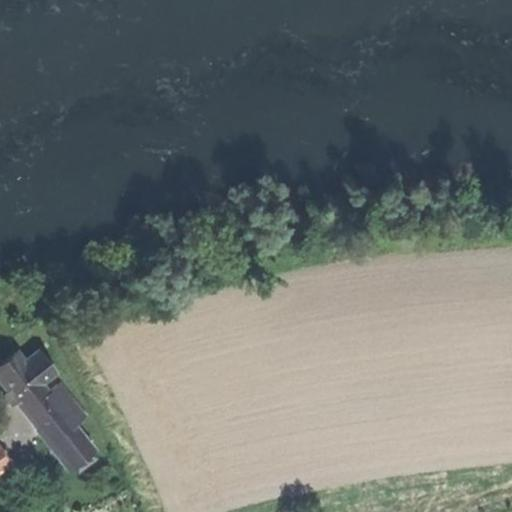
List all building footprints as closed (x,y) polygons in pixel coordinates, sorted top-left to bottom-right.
[(0,361),(0,369),(26,407),(51,390),(47,385),(44,380),(28,357),(21,347),(0,361)] [(41,347),(28,357),(44,380),(58,371),(41,347)] [(61,375),(47,385),(51,390),(74,423),(88,414),(61,375)] [(26,407),(68,467),(81,458),(92,450),(74,423),(51,390),(26,407)] [(0,452),(0,471),(12,463),(4,450),(0,452)]
